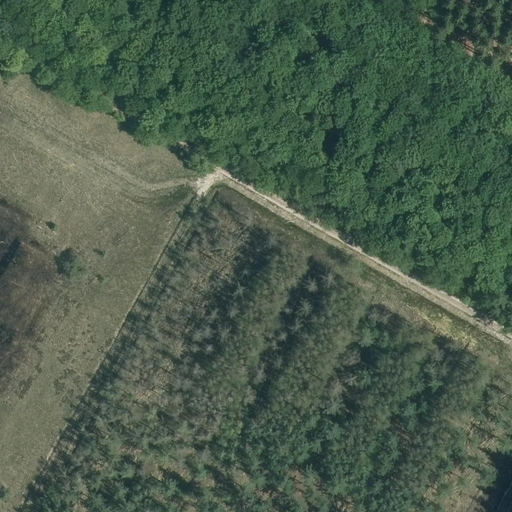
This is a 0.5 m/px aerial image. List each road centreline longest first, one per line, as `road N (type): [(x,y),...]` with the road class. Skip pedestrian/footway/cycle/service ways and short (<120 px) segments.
road 1 (track): [(511,333),(0,41)]
road 2 (track): [(316,0),(511,109)]
